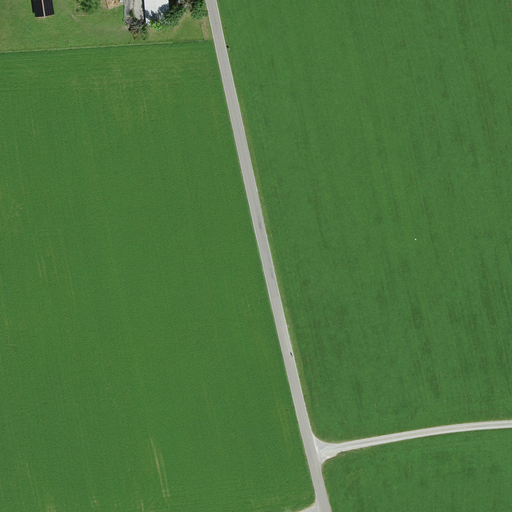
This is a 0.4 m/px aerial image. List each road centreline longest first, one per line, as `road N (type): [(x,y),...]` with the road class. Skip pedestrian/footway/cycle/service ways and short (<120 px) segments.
road 1 (unclassified): [(326,511),(211,0)]
road 2 (track): [(312,452),(511,424)]
